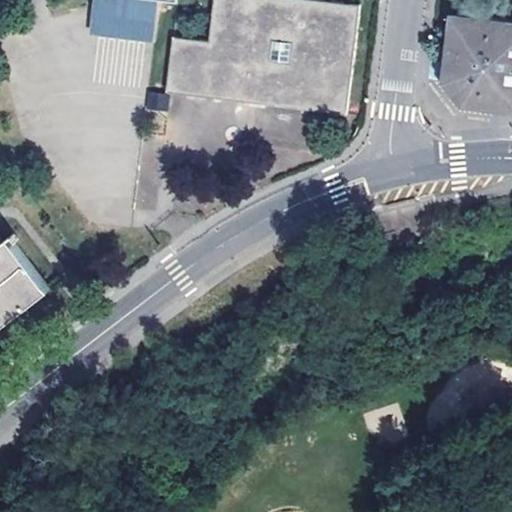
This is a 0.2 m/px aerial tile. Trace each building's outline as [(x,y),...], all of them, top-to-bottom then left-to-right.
[(145,0),(93,0),(91,22),(142,28),(145,0)] [(156,0),(178,3),(178,0),(214,0),(210,41),(174,36),(167,91),(349,113),(361,5),(319,0),(156,0)] [(511,21),(453,15),(448,86),(454,95),(461,104),(505,109),(507,91),(511,91),(511,21)] [(9,235),(15,243),(19,240),(14,232),(9,235)] [(0,326),(52,286),(45,283),(15,243),(9,235),(2,241),(0,238),(0,326)]
